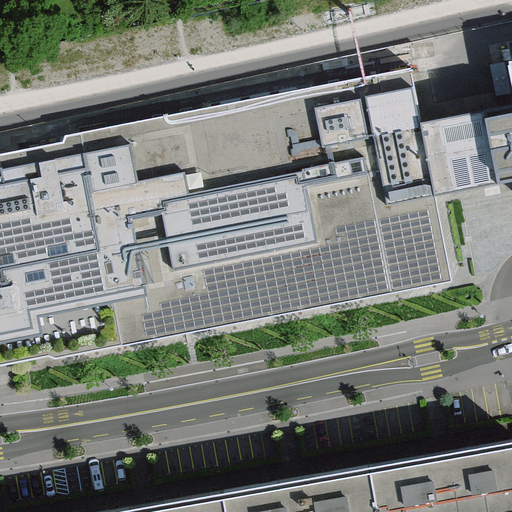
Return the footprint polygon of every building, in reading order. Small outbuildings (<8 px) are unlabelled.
[(511,42),(504,44),(511,88),(511,104),(424,121),(437,186),(511,171),(511,42)] [(424,121),(413,66),(65,135),(64,141),(0,153),(0,365),(48,356),(55,358),(453,281),(437,186),(424,121)] [(443,447),(455,511),(511,511),(511,449),(510,436),(443,447)] [(455,511),(443,447),(370,460),(380,511),(455,511)] [(380,511),(370,460),(295,473),(302,511),(380,511)] [(302,511),(295,473),(220,486),(224,511),(302,511)] [(224,511),(220,486),(148,498),(150,511),(224,511)] [(150,511),(148,498),(66,511),(150,511)]
